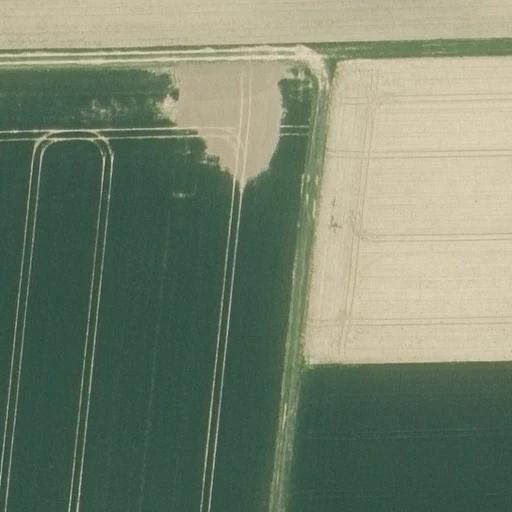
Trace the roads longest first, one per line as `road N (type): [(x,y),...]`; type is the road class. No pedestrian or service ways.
road 1 (track): [(0,63),(511,51)]
road 2 (track): [(278,511),(327,56)]
